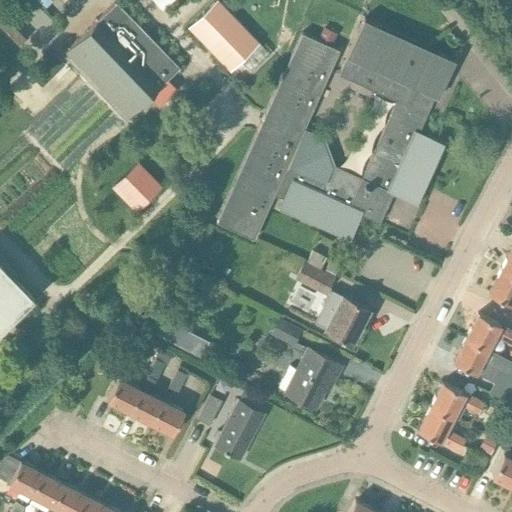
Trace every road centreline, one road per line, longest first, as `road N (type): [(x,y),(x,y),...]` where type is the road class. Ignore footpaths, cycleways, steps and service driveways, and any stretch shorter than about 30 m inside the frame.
road 1 (residential): [(364,458),(511,164)]
road 2 (residential): [(227,511),(47,420)]
road 3 (residential): [(257,511),(287,479),(364,458)]
